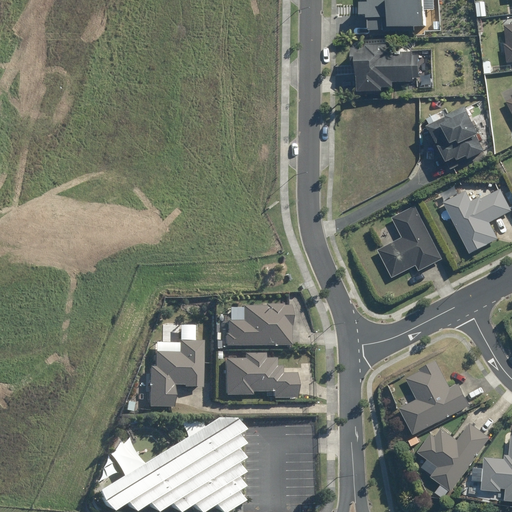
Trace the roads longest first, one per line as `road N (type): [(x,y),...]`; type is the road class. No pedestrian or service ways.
road 1 (residential): [(348,346),(308,196),(310,0)]
road 2 (residential): [(466,304),(383,341),(348,346)]
road 3 (residential): [(351,472),(348,346)]
